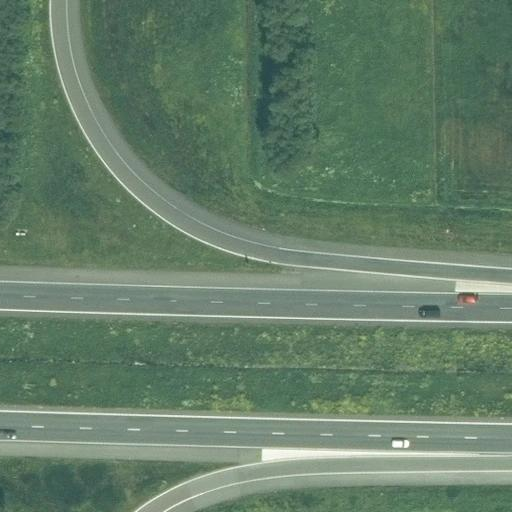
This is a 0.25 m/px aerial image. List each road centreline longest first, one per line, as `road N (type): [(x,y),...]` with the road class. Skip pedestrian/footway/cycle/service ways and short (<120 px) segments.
road 1 (motorway): [(511,286),(272,255),(191,228),(123,174),(87,123),(66,73),(57,0)]
road 2 (motorway): [(0,425),(511,441)]
road 3 (motorway): [(511,308),(0,295)]
road 4 (motorway): [(148,511),(207,482),(253,474),(511,451)]
